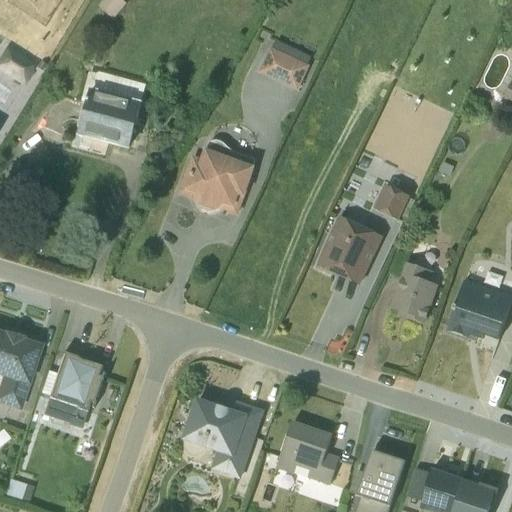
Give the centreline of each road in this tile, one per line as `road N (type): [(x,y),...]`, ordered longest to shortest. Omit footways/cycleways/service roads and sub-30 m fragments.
road 1 (residential): [(511,441),(171,324)]
road 2 (residential): [(171,324),(106,511)]
road 3 (residential): [(171,324),(0,271)]
